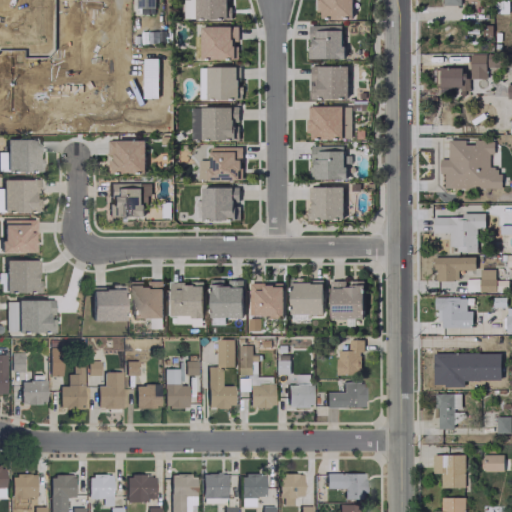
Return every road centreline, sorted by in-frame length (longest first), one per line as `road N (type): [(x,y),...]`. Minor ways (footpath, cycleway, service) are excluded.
road 1 (tertiary): [(397,0),(402,511)]
road 2 (residential): [(0,432),(50,440),(402,441)]
road 3 (residential): [(400,247),(92,251),(77,244)]
road 4 (residential): [(274,0),(276,248)]
